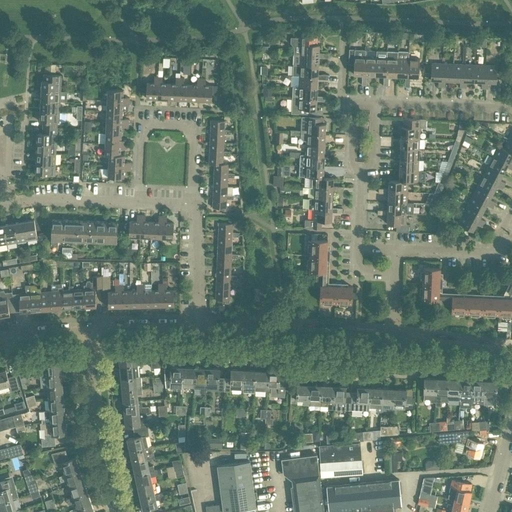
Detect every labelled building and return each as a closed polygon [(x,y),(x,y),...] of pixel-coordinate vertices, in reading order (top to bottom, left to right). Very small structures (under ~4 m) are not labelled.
[(291,37),(291,43),(295,47),(294,54),(319,55),(319,58),(324,58),(324,53),(319,53),(319,44),(317,44),(317,35),(301,35),(301,38),(291,37)] [(353,74),(362,74),(365,75),(365,56),(365,50),(349,49),(348,64),(354,64),(353,74)] [(383,80),(388,81),(388,76),(396,76),(398,52),(387,51),(386,57),(386,75),(383,75),(383,80)] [(396,76),(405,76),(407,76),(408,58),(409,58),(409,52),(398,52),(396,76)] [(294,54),(294,65),(318,66),(319,58),(319,55),(294,54)] [(365,56),(365,75),(362,74),(362,80),(367,80),(367,75),(375,75),(376,56),(365,56)] [(386,75),(386,57),(376,56),(375,75),(383,75),(386,75)] [(408,58),(407,76),(405,76),(405,81),(409,82),(409,77),(418,77),(419,58),(409,58),(408,58)] [(431,63),(430,79),(438,80),(438,86),(441,86),(442,63),(441,63),(431,63)] [(442,63),(441,86),(444,86),(445,80),(452,80),(453,64),(442,63)] [(453,64),(452,80),(459,81),(459,87),(463,87),(463,64),(453,64)] [(463,64),(463,87),(466,87),(466,81),(474,81),(474,65),(465,64),(463,64)] [(294,65),(293,76),(299,76),(318,77),(317,79),(323,79),(323,74),(318,74),(318,66),(294,65)] [(474,65),(474,81),(481,82),(481,88),(484,88),(485,65),(477,65),(474,65)] [(485,65),(484,88),(488,88),(488,82),(496,82),(496,65),(486,65),(485,65)] [(159,70),(159,77),(158,77),(157,100),(161,100),(161,99),(168,99),(169,83),(162,83),(163,70),(159,70)] [(44,73),(44,79),(42,79),(41,90),(60,91),(61,74),(44,73)] [(176,73),(175,77),(175,84),(169,83),(168,99),(175,99),(175,101),(179,101),(180,78),(180,73),(176,73)] [(202,73),(198,73),(197,73),(197,79),(197,84),(190,84),(190,100),(197,100),(197,102),(200,102),(201,79),(202,73)] [(299,76),(299,87),(317,88),(317,79),(318,77),(299,76)] [(157,100),(158,77),(154,77),(154,83),(146,82),(146,88),(146,92),(146,98),(153,98),(153,100),(157,100)] [(182,100),(190,100),(190,84),(184,84),(184,78),(180,78),(179,101),(182,101),(182,100)] [(201,79),(200,102),(204,102),(204,101),(212,101),(212,85),(205,85),(205,79),(201,79)] [(292,97),(298,98),(316,98),(316,101),(321,101),(322,96),(317,96),(317,88),(299,87),(293,87),(292,97)] [(107,100),(129,102),(129,97),(123,97),(123,90),(107,89),(107,100)] [(41,100),(60,101),(60,91),(41,90),(41,100)] [(292,97),(291,113),(298,114),(308,114),(309,109),(316,109),(316,101),(316,98),(298,98),(292,97)] [(40,110),(59,111),(60,101),(41,100),(40,110)] [(129,106),(129,102),(107,100),(107,111),(122,112),(122,106),(129,106)] [(43,121),(43,126),(57,127),(57,122),(59,122),(59,111),(40,110),(40,121),(43,121)] [(122,119),(122,112),(107,111),(106,122),(128,123),(128,119),(122,119)] [(301,133),(325,134),(326,123),(316,122),(316,117),(307,116),(301,116),(301,131),(301,133)] [(404,118),(403,127),(401,126),(401,138),(419,138),(419,127),(425,127),(426,119),(404,118)] [(211,120),(210,132),(231,132),(231,130),(225,130),(225,121),(211,120)] [(92,132),(92,122),(84,121),(83,131),(92,132)] [(106,122),(106,132),(121,133),(122,127),(128,127),(128,123),(106,122)] [(37,132),(37,143),(56,143),(57,127),(43,126),(42,132),(37,132)] [(457,134),(457,135),(455,140),(460,141),(462,136),(464,129),(458,129),(457,134)] [(121,133),(106,132),(105,143),(127,145),(127,140),(121,140),(121,133)] [(210,132),(210,142),(224,142),(224,134),(230,134),(231,132),(210,132)] [(301,133),(301,135),(301,137),(304,141),(306,141),(306,144),(325,145),(325,134),(301,133)] [(465,135),(463,140),(470,143),(472,138),(465,135)] [(401,138),(400,148),(419,149),(419,138),(401,138)] [(511,140),(508,139),(503,148),(511,153),(511,140)] [(210,142),(209,153),(230,154),(230,152),(223,151),(224,142),(210,142)] [(37,143),(36,153),(55,154),(56,143),(37,143)] [(105,155),(109,155),(109,154),(120,154),(121,148),(127,149),(127,145),(105,143),(105,155)] [(306,144),(306,155),(324,156),(325,145),(306,144)] [(511,165),(511,161),(509,160),(511,155),(511,153),(503,148),(499,146),(493,156),(511,165)] [(400,148),(400,159),(418,160),(419,149),(400,148)] [(55,164),(55,154),(36,153),(36,163),(55,164)] [(209,164),(214,165),(214,164),(223,164),(223,155),(230,156),(230,154),(209,153),(209,164)] [(109,154),(109,155),(108,165),(130,166),(130,162),(124,162),(125,155),(120,155),(120,154),(109,154)] [(324,156),(306,155),(301,155),(300,165),(305,166),(324,166),(324,156)] [(511,165),(493,156),(489,164),(488,165),(503,173),(506,167),(511,169),(511,165)] [(400,159),(399,170),(418,171),(418,160),(400,159)] [(55,175),(55,164),(36,163),(35,174),(55,175)] [(214,165),(214,175),(234,175),(234,173),(228,173),(228,164),(223,164),(214,164),(214,165)] [(130,171),(130,166),(108,165),(108,177),(124,178),(124,170),(130,171)] [(300,165),(300,177),(311,177),(315,177),(323,177),(324,166),(305,166),(300,165)] [(504,186),(505,183),(499,180),(503,173),(488,165),(483,175),(504,186)] [(399,170),(399,180),(399,181),(407,181),(417,182),(418,171),(399,170)] [(214,175),(213,186),(227,186),(228,177),(234,177),(234,175),(214,175)] [(493,192),(496,186),(502,189),(504,186),(483,175),(478,184),(493,192)] [(323,177),(315,177),(311,177),(310,187),(314,187),(314,188),(333,189),(333,191),(338,191),(338,186),(333,186),(333,178),(323,177)] [(407,192),(407,181),(399,181),(399,180),(389,180),(388,188),(388,191),(407,192)] [(478,184),(476,187),(473,194),(494,205),(495,202),(489,199),(493,192),(478,184)] [(213,186),(213,197),(234,197),(234,195),(227,195),(227,186),(213,186)] [(332,199),(333,191),(333,189),(314,188),(314,198),(314,199),(332,199)] [(406,203),(407,192),(388,191),(388,188),(383,188),(383,193),(388,193),(388,202),(406,203)] [(473,194),(471,197),(468,204),(483,211),(486,205),(492,208),(494,205),(473,194)] [(213,197),(212,208),(226,208),(227,199),(233,199),(234,197),(213,197)] [(308,209),(313,209),(332,210),(331,212),(337,213),(337,208),(332,208),(332,199),(314,199),(314,198),(309,198),(308,209)] [(387,212),(406,213),(414,214),(414,203),(406,203),(388,202),(387,210),(387,212)] [(468,204),(465,209),(463,213),(483,224),(485,221),(479,218),(483,211),(468,204)] [(313,220),(305,220),(304,228),(321,229),(321,221),(331,221),(331,212),(332,210),(313,209),(313,220)] [(387,215),(387,223),(396,224),(396,232),(409,232),(409,224),(405,224),(406,213),(387,212),(387,210),(383,210),(382,215),(387,215)] [(463,213),(457,223),(472,231),(476,224),(482,227),(483,224),(463,213)] [(140,237),(141,215),(137,215),(137,221),(129,221),(129,236),(140,237)] [(141,215),(140,237),(150,237),(151,222),(145,221),(145,215),(141,215)] [(160,238),(162,216),(158,216),(158,222),(151,222),(150,237),(160,238)] [(166,216),(162,216),(160,238),(173,238),(173,223),(166,222),(166,216)] [(73,241),(75,220),(52,219),(51,240),(73,241)] [(24,222),(27,240),(37,238),(34,220),(24,222)] [(95,242),(97,221),(75,220),(73,241),(95,242)] [(116,243),(117,222),(97,221),(96,242),(116,243)] [(27,240),(24,222),(14,223),(17,242),(27,240)] [(17,242),(14,223),(4,225),(7,243),(17,242)] [(218,232),(232,232),(233,223),(218,223),(218,232)] [(239,233),(232,232),(218,232),(218,243),(232,244),(233,237),(238,237),(239,233)] [(321,234),(321,240),(311,240),(310,272),(316,272),(316,285),(320,286),(319,302),(352,303),(352,287),(341,286),(341,283),(336,283),(331,283),(331,286),(325,285),(326,262),(329,262),(330,252),(327,252),(327,241),(327,234),(321,234)] [(232,253),(232,244),(218,243),(217,253),(232,253)] [(62,247),(62,258),(72,259),(72,247),(62,247)] [(238,254),(232,253),(217,253),(217,266),(231,267),(231,257),(238,258),(238,254)] [(56,264),(56,266),(60,267),(60,259),(50,258),(50,264),(56,264)] [(61,261),(61,259),(60,259),(60,267),(72,267),(72,261),(61,261)] [(437,268),(438,262),(423,261),(422,300),(438,300),(438,305),(451,305),(451,313),(511,315),(511,284),(508,292),(510,294),(509,296),(509,298),(504,298),(504,295),(494,295),(494,298),(473,297),(473,294),(463,293),(463,296),(438,296),(439,289),(442,289),(442,280),(439,279),(440,268),(437,268)] [(243,274),(237,274),(237,276),(231,276),(231,267),(217,266),(216,280),(231,280),(237,280),(237,278),(243,278),(243,274)] [(95,288),(102,288),(101,276),(93,276),(93,282),(91,282),(90,280),(87,280),(86,283),(86,285),(84,285),(85,289),(84,289),(85,306),(96,305),(95,288)] [(141,280),(136,280),(136,284),(131,284),(131,291),(130,291),(130,306),(137,306),(138,308),(141,308),(141,280)] [(151,284),(145,284),(145,280),(141,280),(141,308),(145,307),(145,306),(152,306),(151,284)] [(216,280),(216,291),(230,292),(231,280),(216,280)] [(51,284),(52,291),(53,309),(63,308),(62,286),(62,284),(51,284)] [(163,307),(163,284),(158,284),(158,290),(152,290),(152,284),(151,284),(152,306),(159,306),(159,307),(163,307)] [(163,284),(163,307),(166,307),(166,305),(174,305),(174,290),(166,290),(166,284),(163,284)] [(20,311),(31,310),(30,285),(25,285),(26,293),(19,293),(20,311)] [(31,310),(42,309),(41,292),(41,288),(37,288),(37,287),(36,286),(35,285),(33,285),(30,285),(31,310)] [(120,308),(119,285),(115,285),(115,291),(108,291),(108,307),(116,307),(116,308),(120,308)] [(123,285),(119,285),(120,308),(123,308),(123,306),(130,306),(130,291),(124,291),(123,285)] [(73,286),(62,286),(63,308),(74,307),(73,289),(73,286)] [(84,289),(73,289),(74,307),(85,306),(84,289)] [(0,315),(9,314),(7,298),(13,297),(12,292),(6,293),(4,291),(0,291),(0,315)] [(52,291),(41,292),(42,309),(53,309),(52,291)] [(216,291),(215,299),(218,299),(217,303),(229,303),(229,300),(230,300),(230,292),(216,291)] [(498,321),(498,329),(506,330),(507,322),(498,321)] [(160,363),(159,350),(150,351),(151,364),(160,363)] [(119,355),(120,367),(138,365),(143,365),(143,359),(135,359),(134,353),(119,355)] [(45,363),(46,369),(38,370),(38,375),(42,375),(62,374),(61,361),(45,363)] [(21,379),(29,376),(26,364),(17,366),(21,379)] [(119,378),(121,378),(121,379),(136,378),(139,377),(138,365),(120,367),(120,371),(118,371),(119,378)] [(171,369),(165,368),(166,386),(177,387),(183,387),(183,367),(171,366),(171,369)] [(183,367),(183,387),(194,388),(195,368),(183,367)] [(206,395),(206,391),(207,368),(195,368),(194,388),(200,389),(200,395),(206,395)] [(225,391),(225,378),(219,378),(220,369),(207,368),(206,391),(225,391)] [(231,392),(231,385),(243,385),(244,370),(232,369),(231,378),(225,378),(225,391),(231,392)] [(11,391),(19,389),(15,375),(8,377),(6,370),(0,371),(0,387),(9,385),(11,391)] [(255,392),(255,391),(256,370),(244,370),(243,385),(243,392),(255,392)] [(256,370),(255,391),(267,391),(268,371),(256,370)] [(280,371),(268,371),(267,391),(271,392),(271,394),(274,396),(282,397),(285,394),(286,373),(280,373),(280,371)] [(43,387),(47,387),(63,385),(62,374),(42,375),(43,387)] [(30,381),(29,376),(21,379),(24,389),(27,389),(25,383),(30,381)] [(139,377),(136,378),(121,379),(122,391),(142,389),(141,377),(139,377)] [(425,378),(424,399),(430,399),(430,402),(436,402),(437,378),(425,378)] [(448,400),(449,379),(437,378),(436,402),(435,406),(442,406),(442,402),(448,402),(448,400)] [(449,379),(448,400),(460,400),(460,379),(449,379)] [(471,404),(472,404),(472,400),(472,396),(473,380),(460,379),(460,400),(471,400),(471,404)] [(472,396),(472,400),(479,400),(479,404),(484,404),(484,396),(485,380),(473,380),(472,396)] [(496,402),(497,381),(485,380),(484,396),(484,404),(489,404),(489,401),(496,402)] [(298,384),(297,390),(291,390),(290,403),(297,403),(297,400),(304,400),(303,405),(308,406),(308,405),(309,405),(310,385),(298,384)] [(47,387),(48,399),(64,397),(63,385),(47,387)] [(310,385),(309,405),(321,406),(321,401),(322,385),(310,385)] [(328,409),(333,409),(334,386),(322,385),(321,401),(321,406),(328,406),(328,409)] [(351,392),(345,392),(345,386),(334,386),(333,409),(338,410),(351,410),(351,409),(351,392)] [(351,392),(351,409),(369,410),(369,408),(370,387),(358,387),(358,392),(351,392)] [(381,412),(381,404),(382,388),(370,387),(369,408),(377,408),(377,412),(381,412)] [(381,404),(393,404),(394,388),(382,388),(381,404)] [(404,405),(404,407),(412,407),(413,396),(406,395),(406,389),(394,388),(393,404),(404,405)] [(142,394),(142,389),(122,391),(123,403),(139,401),(138,394),(142,394)] [(49,410),(44,410),(44,411),(49,411),(65,410),(64,397),(48,399),(49,410)] [(149,406),(139,407),(139,401),(123,403),(124,415),(147,413),(147,412),(150,411),(149,406)] [(66,422),(65,410),(49,411),(44,411),(44,419),(42,419),(42,423),(41,423),(50,423),(66,422)] [(147,424),(143,424),(143,418),(147,418),(147,413),(124,415),(125,427),(133,426),(133,432),(148,430),(147,424)] [(12,416),(15,427),(16,428),(24,425),(21,414),(12,416)] [(15,427),(12,416),(7,418),(10,428),(15,427)] [(2,419),(4,430),(10,428),(7,418),(2,419)] [(459,429),(459,420),(448,421),(448,430),(459,429)] [(480,430),(484,430),(484,421),(472,422),(472,431),(480,430)] [(55,445),(54,435),(67,433),(66,422),(50,423),(41,423),(40,423),(41,429),(44,429),(45,438),(41,438),(42,446),(55,445)] [(149,436),(148,430),(133,432),(134,438),(127,440),(130,452),(148,447),(146,436),(149,436)] [(469,430),(440,433),(438,434),(439,443),(441,443),(457,442),(464,443),(462,453),(468,455),(469,453),(479,456),(483,442),(466,437),(467,435),(469,434),(469,430)] [(241,431),(240,442),(241,442),(241,447),(246,447),(246,442),(248,442),(249,431),(241,431)] [(363,432),(351,432),(352,441),(364,440),(363,432)] [(185,442),(179,442),(176,443),(178,453),(182,452),(183,453),(184,452),(185,442)] [(319,445),(321,477),(363,474),(361,442),(319,445)] [(18,456),(23,455),(20,444),(15,446),(17,456),(18,456)] [(152,446),(148,447),(130,452),(132,463),(147,460),(155,458),(152,446)] [(10,447),(4,449),(7,459),(12,458),(10,447)] [(61,464),(65,474),(80,469),(76,458),(69,460),(65,450),(51,453),(56,466),(61,464)] [(401,460),(401,452),(389,452),(389,472),(397,471),(397,460),(401,460)] [(324,511),(317,454),(282,459),(284,472),(292,478),(296,511),(324,511)] [(132,463),(135,475),(157,470),(157,469),(154,470),(153,465),(149,466),(147,460),(132,463)] [(220,488),(253,485),(250,461),(217,465),(220,488)] [(175,471),(176,471),(178,477),(184,475),(182,464),(174,466),(175,471)] [(61,482),(67,480),(69,486),(84,481),(80,469),(65,474),(59,476),(61,482)] [(158,475),(157,470),(135,475),(138,486),(153,483),(151,476),(158,475)] [(0,481),(0,488),(0,490),(0,489),(0,502),(13,499),(10,488),(12,487),(9,479),(0,481)] [(38,489),(36,484),(35,480),(34,479),(29,481),(27,485),(30,494),(39,491),(38,489)] [(394,506),(401,505),(399,479),(327,486),(329,511),(331,511),(394,506)] [(469,502),(472,490),(467,489),(468,483),(453,479),(448,497),(454,499),(469,502)] [(84,481),(69,486),(73,497),(67,499),(74,497),(88,492),(84,481)] [(162,492),(155,494),(153,483),(138,486),(140,498),(163,493),(162,492)] [(253,485),(220,488),(222,504),(206,506),(206,511),(240,511),(255,509),(257,508),(255,498),(257,498),(256,492),(254,492),(253,485)] [(422,485),(420,491),(430,493),(432,487),(422,485)] [(420,491),(419,499),(418,504),(421,504),(426,506),(427,506),(430,493),(420,491)] [(67,499),(69,505),(75,503),(77,509),(91,503),(88,492),(74,497),(67,499)] [(158,507),(156,500),(164,498),(163,493),(140,498),(143,510),(158,507)] [(190,502),(189,496),(178,499),(180,505),(190,502)] [(11,511),(16,511),(13,499),(0,502),(0,511),(11,511)] [(466,511),(469,502),(454,499),(451,511),(457,511),(466,511)] [(94,511),(91,503),(77,509),(77,511),(94,511)]
